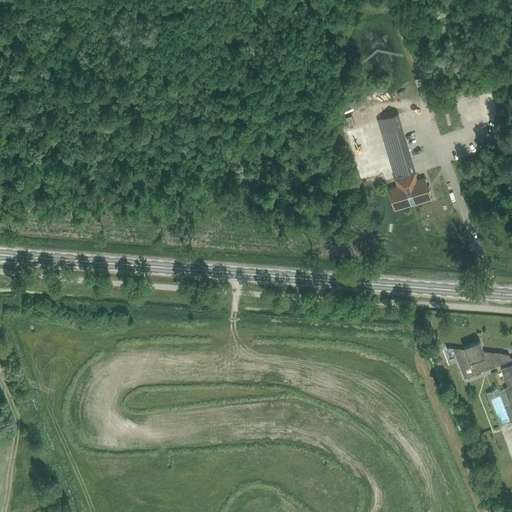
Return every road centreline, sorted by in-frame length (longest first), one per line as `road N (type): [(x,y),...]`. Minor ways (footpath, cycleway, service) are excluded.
road 1 (secondary): [(511,295),(0,255)]
road 2 (track): [(7,395),(17,420),(1,511)]
